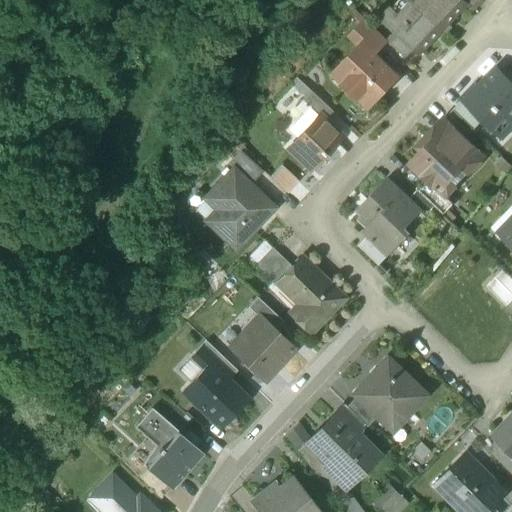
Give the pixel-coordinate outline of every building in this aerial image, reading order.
[(444,28),(414,0),(400,0),(391,10),(404,22),(397,30),(417,49),(420,52),(443,28),(444,28)] [(464,0),(414,0),(444,28),(443,28),(447,32),(452,27),(448,23),(467,3),(467,2),(464,0)] [(483,0),(464,0),(467,2),(467,3),(474,10),(483,0)] [(387,40),(367,19),(352,35),(362,44),(363,43),(374,53),(387,40)] [(417,49),(397,30),(388,39),(408,58),(417,49)] [(374,53),(363,43),(362,44),(342,65),(352,75),(346,83),(359,95),(366,88),(376,98),(397,76),(374,53)] [(511,81),(497,67),(479,87),(476,84),(463,98),(463,99),(485,119),(503,136),(511,126),(511,81)] [(336,114),(310,90),(301,99),(308,106),(318,115),(318,114),(328,123),(336,114)] [(485,119),(463,99),(454,109),(475,129),(485,119)] [(308,106),(287,128),(297,137),(318,115),(308,106)] [(297,137),(288,147),(309,167),(340,135),(328,123),(318,114),(318,115),(297,137)] [(483,154),(445,118),(428,136),(433,140),(410,164),(427,180),(436,188),(437,187),(445,194),(483,154)] [(262,170),(240,148),(225,164),(231,169),(232,167),(249,184),(262,170)] [(298,180),(280,164),(269,175),(286,192),(298,180)] [(249,184),(232,167),(231,169),(205,196),(217,207),(205,219),(234,246),(270,209),(247,186),(249,184)] [(410,198),(388,178),(368,198),(373,203),(358,219),(367,228),(362,232),(367,237),(368,236),(388,256),(409,234),(404,229),(420,212),(425,217),(427,215),(409,199),(410,198)] [(436,188),(427,180),(419,189),(436,206),(444,213),(454,203),(445,194),(437,187),(436,188)] [(436,206),(419,189),(410,198),(409,199),(427,215),(436,206)] [(388,256),(368,236),(367,237),(359,246),(379,265),(388,256)] [(292,267),(271,246),(265,252),(253,264),(275,287),(279,283),(277,282),(292,267)] [(340,297),(301,258),(292,267),(277,282),(279,283),(299,303),(291,312),(309,329),(340,297)] [(508,306),(511,302),(511,278),(505,272),(490,288),(508,306)] [(282,320),(257,296),(247,306),(257,316),(258,315),(273,330),(282,320)] [(257,316),(229,346),(263,379),(293,348),(273,330),(258,315),(257,316)] [(236,368),(205,339),(195,349),(207,361),(208,360),(227,378),(236,368)] [(425,394),(386,356),(351,392),(354,395),(375,415),(390,430),(425,394)] [(227,378),(208,360),(207,361),(181,388),(219,425),(247,397),(227,378)] [(375,415),(354,395),(345,405),(363,423),(365,425),(375,415)] [(345,405),(342,402),(333,411),(354,432),(354,431),(363,423),(345,405)] [(201,450),(150,405),(134,423),(158,445),(156,447),(158,448),(144,463),(169,485),(201,450)] [(354,432),(333,411),(305,440),(325,460),(321,463),(344,486),(377,453),(354,431),(354,432)] [(511,416),(493,436),(499,442),(511,454),(511,416)] [(288,441),(301,429),(292,419),(279,432),(288,441)] [(511,454),(499,442),(491,451),(511,471),(511,454)] [(505,492),(464,452),(431,484),(459,511),(483,511),(489,506),(491,507),(505,492)] [(157,511),(138,492),(134,496),(110,472),(88,494),(106,511),(157,511)] [(320,511),(292,475),(278,486),(274,480),(250,499),(260,511),(320,511)] [(383,481),(366,497),(379,511),(388,511),(401,500),(383,481)] [(359,511),(345,494),(333,504),(339,511),(359,511)]
